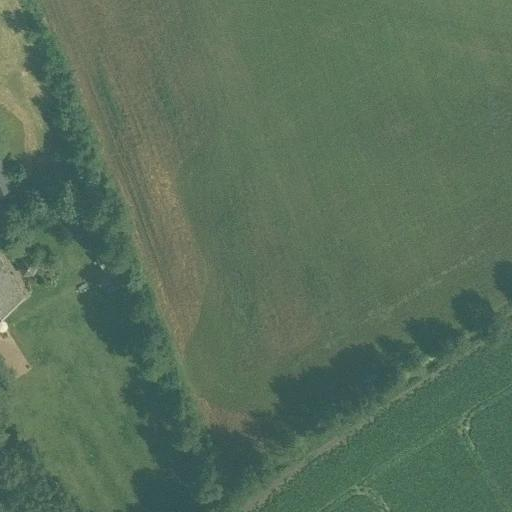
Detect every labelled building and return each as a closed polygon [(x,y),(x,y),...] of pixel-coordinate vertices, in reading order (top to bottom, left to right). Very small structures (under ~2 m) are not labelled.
[(0,192),(12,188),(0,158),(0,192)] [(83,198),(78,208),(90,214),(95,203),(83,198)] [(103,269),(120,261),(112,245),(95,254),(103,269)] [(0,310),(24,296),(0,257),(0,310)] [(0,389),(10,383),(0,368),(0,389)]
